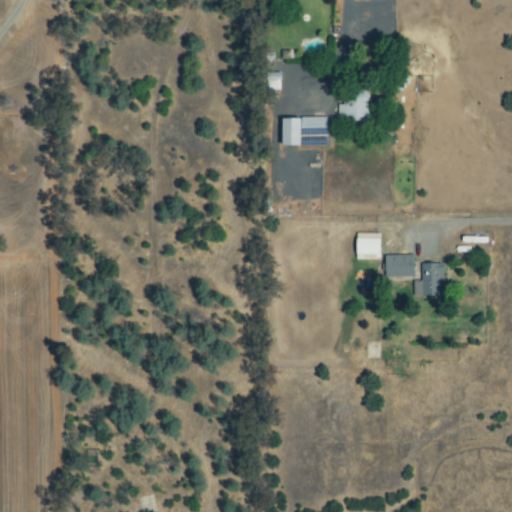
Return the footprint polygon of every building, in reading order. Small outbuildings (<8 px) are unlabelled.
[(340,105),(340,122),(371,121),(370,87),(344,88),(345,105),(340,105)] [(288,118),(287,146),(329,147),(329,119),(288,118)] [(384,240),(360,239),(359,261),(383,261),(384,240)] [(410,267),(410,257),(388,256),(388,277),(418,278),(418,267),(410,267)] [(447,296),(446,265),(422,265),(423,281),(414,281),(415,297),(447,296)]
